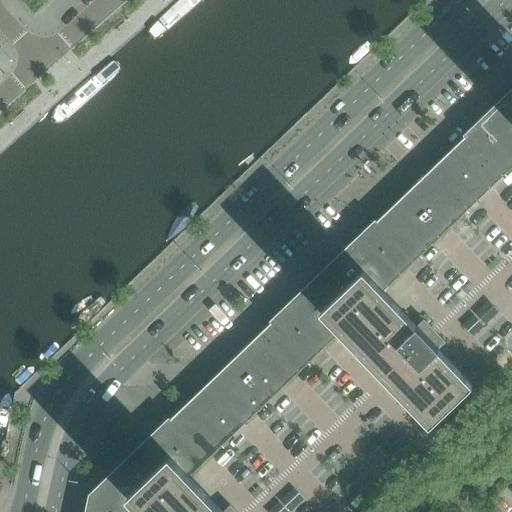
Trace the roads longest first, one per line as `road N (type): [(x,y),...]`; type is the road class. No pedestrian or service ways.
road 1 (secondary): [(55,511),(81,420),(114,375),(506,0)]
road 2 (secondary): [(460,0),(69,376),(48,409),(23,511)]
road 3 (residential): [(418,511),(511,434)]
